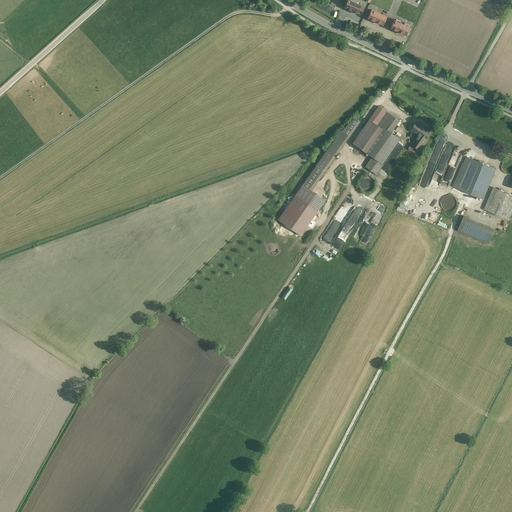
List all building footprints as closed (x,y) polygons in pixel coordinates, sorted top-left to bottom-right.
[(364,7),(349,0),(348,0),(345,8),(360,15),(364,7)] [(387,17),(371,10),(367,18),(383,25),(387,17)] [(409,27),(394,20),(390,28),(406,35),(409,27)] [(399,121),(385,111),(380,118),(394,128),(399,121)] [(394,128),(380,118),(377,123),(363,143),(368,146),(364,152),(372,157),(365,167),(376,174),(379,170),(378,170),(400,139),(390,133),(394,128)] [(425,128),(417,122),(411,130),(419,135),(425,140),(425,139),(430,132),(427,129),(425,127),(425,128)] [(341,131),(326,151),(334,157),(349,137),(341,131)] [(425,140),(419,135),(412,145),(420,150),(426,140),(425,139),(425,140)] [(491,146),(471,137),(469,141),(489,150),(491,146)] [(450,143),(431,184),(437,188),(455,146),(450,143)] [(398,144),(380,169),(387,173),(404,148),(398,144)] [(334,157),(326,151),(313,171),(321,177),(334,157)] [(498,170),(466,156),(463,163),(462,163),(451,187),(483,202),(498,170)] [(313,171),(302,186),(310,191),(321,177),(313,171)] [(365,176),(363,177),(362,178),(361,179),(360,180),(359,182),(359,183),(359,185),(359,186),(360,188),(361,189),(362,190),(363,191),(365,192),(366,192),(368,192),(369,191),(371,191),(372,190),(373,188),(374,187),(374,185),(375,184),(374,182),(374,181),(373,179),(372,178),(371,177),(369,176),(368,176),(366,176),(365,176)] [(443,177),(442,185),(448,187),(450,179),(443,177)] [(511,195),(493,187),(484,209),(489,211),(509,220),(511,213),(511,195)] [(350,191),(323,234),(343,246),(371,205),(350,191)] [(450,195),(449,195),(447,195),(446,196),(445,196),(443,197),(442,198),(442,200),(441,201),(441,202),(441,204),(441,205),(442,207),(442,208),(443,209),(445,210),(446,211),(448,211),(449,211),(450,211),(452,211),(453,210),(454,209),(455,208),(456,207),(457,205),(457,204),(457,202),(457,201),(456,199),(455,198),(454,197),(453,196),(452,196),(450,195)] [(495,230),(464,216),(458,230),(489,243),(495,230)] [(368,241),(373,231),(368,228),(362,238),(368,241)]
